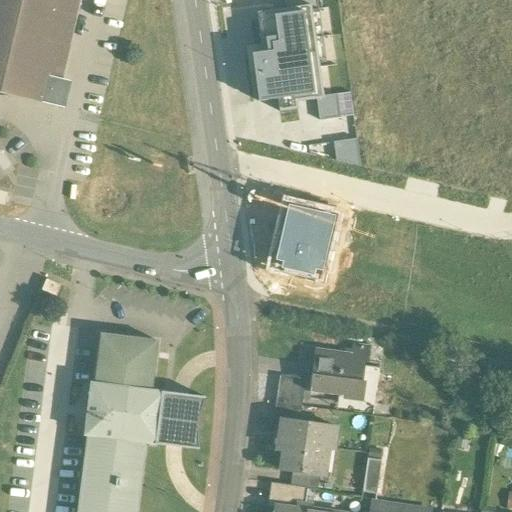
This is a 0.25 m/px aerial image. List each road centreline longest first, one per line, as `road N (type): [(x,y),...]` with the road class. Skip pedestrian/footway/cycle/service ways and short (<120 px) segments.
road 1 (residential): [(216,159),(511,230)]
road 2 (track): [(511,363),(234,297)]
road 3 (tertiary): [(228,511),(240,390),(231,268)]
road 4 (unclassified): [(231,268),(172,272),(0,231)]
road 5 (tertiary): [(216,159),(193,0)]
road 6 (unknown): [(61,133),(95,0)]
